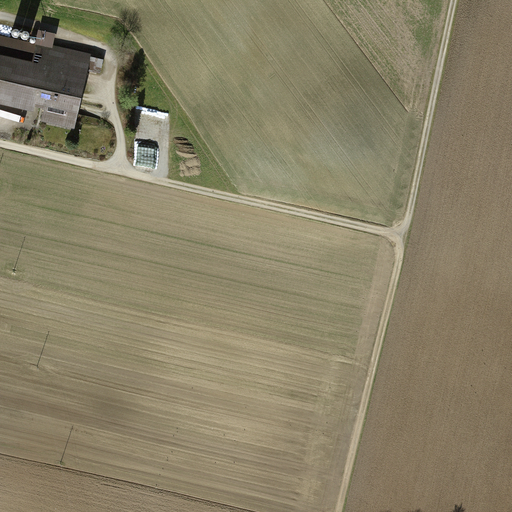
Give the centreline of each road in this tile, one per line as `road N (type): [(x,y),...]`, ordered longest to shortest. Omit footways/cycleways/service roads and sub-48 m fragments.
road 1 (track): [(336,511),(397,236)]
road 2 (track): [(397,236),(137,177)]
road 3 (track): [(397,236),(447,0)]
road 4 (track): [(0,144),(137,177)]
